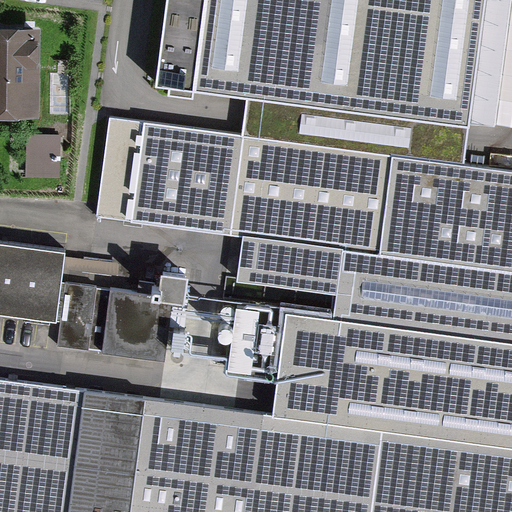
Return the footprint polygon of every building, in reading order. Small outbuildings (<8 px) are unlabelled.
[(480,0),(159,0),(149,81),(249,93),(466,120),(480,0)] [(0,113),(29,114),(29,28),(0,27),(0,113)] [(0,511),(511,511),(511,165),(461,159),(466,120),(249,93),(244,131),(113,115),(100,214),(243,232),(227,365),(277,371),(272,410),(0,376),(0,511)] [(0,312),(52,320),(61,247),(0,239),(0,312)] [(148,296),(63,285),(55,348),(168,363),(180,271),(152,267),(148,296)]
